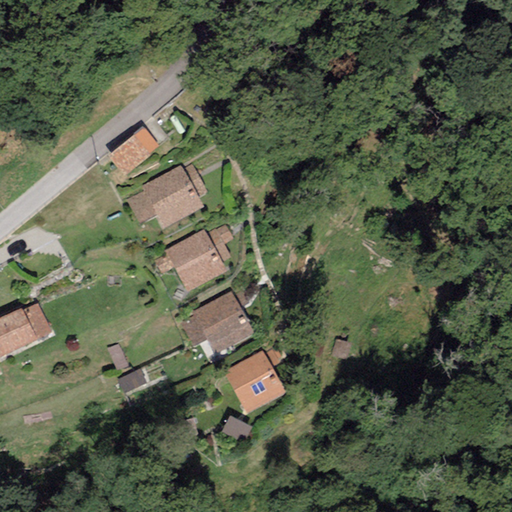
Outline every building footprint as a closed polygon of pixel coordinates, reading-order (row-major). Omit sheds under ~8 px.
[(147,124),(108,153),(124,175),(163,146),(147,124)] [(139,188),(163,232),(202,212),(195,200),(206,194),(191,165),(181,170),(179,167),(139,188)] [(204,231),(163,253),(185,295),(222,275),(216,264),(226,259),(220,247),(230,242),(222,227),(206,236),(204,231)] [(231,294),(192,315),(215,360),(255,338),(240,310),(247,306),(241,294),(234,298),(231,294)] [(36,306),(0,321),(0,362),(36,345),(36,342),(50,336),(36,306)] [(261,353),(221,374),(245,419),(285,398),(269,369),(277,365),(270,353),(263,357),(261,353)]
